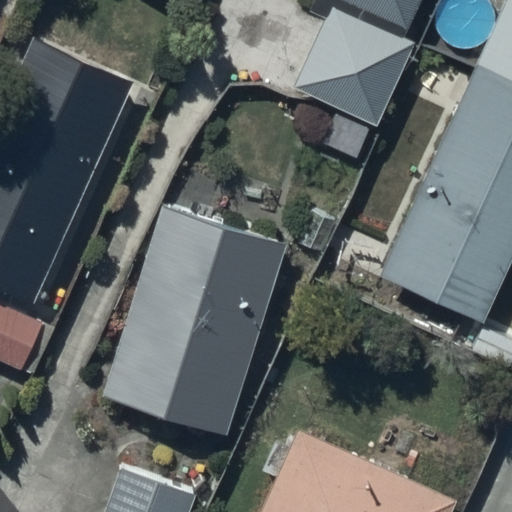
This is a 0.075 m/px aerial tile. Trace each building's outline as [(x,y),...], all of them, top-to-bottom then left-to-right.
[(316,0),(323,3),(291,75),(336,94),(320,131),(356,146),(371,111),(381,115),(418,29),(410,26),(421,0),(316,0)] [(314,235),(301,263),(362,291),(377,259),(481,307),(511,240),(511,0),(498,0),(384,245),(310,211),(301,229),(314,235)] [(34,20),(0,94),(0,269),(34,285),(135,66),(34,20)] [(287,230),(162,190),(102,379),(227,419),(287,230)] [(0,293),(0,348),(35,365),(56,320),(0,293)] [(272,467),(251,511),(449,511),(460,489),(296,416),(289,431),(275,425),(259,461),(272,467)] [(187,511),(199,480),(121,452),(99,511),(187,511)]
